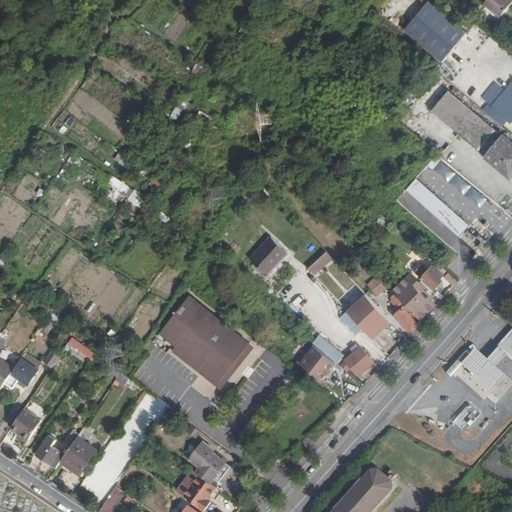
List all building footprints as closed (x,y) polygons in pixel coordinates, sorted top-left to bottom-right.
[(275,0),(269,0),(263,11),(270,15),(275,8),(278,10),(282,4),(275,0)] [(414,0),(395,23),(434,56),(458,27),(425,0),(414,0)] [(484,0),(483,2),(499,15),(510,0),(484,0)] [(235,55),(228,65),(237,70),(243,60),(235,55)] [(419,73),(413,67),(403,78),(410,84),(419,73)] [(307,89),(297,103),(307,109),(316,96),(307,89)] [(511,115),(511,95),(506,91),(496,102),(511,115)] [(504,138),(450,92),(434,111),(487,157),(487,159),(511,179),(511,141),(506,137),(504,138)] [(510,123),(511,121),(511,115),(496,102),(492,107),(510,123)] [(172,116),(178,120),(185,111),(178,106),(172,116)] [(120,153),(116,160),(132,170),(136,163),(120,153)] [(141,207),(147,199),(117,177),(106,194),(116,201),(122,193),(141,207)] [(464,238),(474,227),(456,211),(446,203),(428,187),(419,198),(437,214),(446,222),(464,238)] [(266,275),(287,253),(270,236),(249,258),(266,275)] [(425,260),(429,255),(420,247),(416,252),(425,260)] [(328,251),(309,268),(317,276),(335,259),(328,251)] [(434,266),(423,278),(435,289),(436,290),(444,281),(442,279),(444,276),(434,266)] [(409,274),(421,285),(423,284),(420,281),(411,272),(409,274)] [(454,286),(459,282),(449,273),(445,278),(454,286)] [(390,286),(380,274),(369,285),(379,296),(390,286)] [(418,283),(409,274),(395,291),(396,293),(418,316),(422,321),(437,304),(430,297),(428,299),(418,289),(421,285),(418,283)] [(423,284),(433,292),(435,289),(423,278),(420,281),(423,284)] [(392,312),(412,333),(412,331),(414,332),(418,328),(417,327),(419,325),(415,319),(418,316),(396,293),(392,297),(397,302),(390,308),(393,312),(392,312)] [(239,356),(251,342),(191,294),(182,305),(178,302),(173,308),(175,310),(172,313),(174,315),(161,331),(160,330),(153,338),(167,349),(174,342),(177,343),(220,379),(231,365),(230,363),(238,355),(239,356)] [(365,330),(374,340),(393,321),(369,295),(350,314),(365,330)] [(350,314),(348,311),(340,318),(357,337),(365,330),(350,314)] [(57,322),(51,317),(42,331),(48,335),(57,322)] [(0,339),(8,327),(0,321),(0,339)] [(496,351),(504,357),(511,363),(511,334),(509,332),(495,350),(496,351)] [(99,353),(75,335),(71,342),(95,359),(95,358),(99,353)] [(319,336),(313,342),(318,347),(340,364),(348,371),(353,367),(359,375),(374,363),(362,347),(346,359),(319,336)] [(256,346),(251,342),(239,356),(238,355),(230,363),(231,365),(220,379),(177,343),(173,348),(221,388),(256,346)] [(56,364),(64,352),(56,347),(49,359),(56,364)] [(340,364),(318,347),(304,365),(325,382),(340,364)] [(71,361),(75,355),(67,350),(56,365),(77,379),(83,370),(82,369),(83,367),(78,363),(76,365),(71,361)] [(43,362),(28,351),(24,357),(39,368),(43,362)] [(493,371),(504,357),(496,351),(486,365),(473,355),(460,371),(473,381),(491,395),(504,379),(493,371)] [(110,361),(99,353),(95,358),(106,366),(110,361)] [(16,367),(0,356),(0,385),(3,387),(7,382),(16,367)] [(24,357),(16,367),(7,382),(14,387),(21,377),(31,383),(41,369),(39,368),(24,357)] [(132,378),(124,372),(119,377),(127,383),(132,378)] [(479,414),(470,405),(454,421),(464,430),(479,414)] [(26,407),(14,426),(20,430),(32,437),(44,419),(26,407)] [(75,441),(81,432),(76,429),(70,437),(75,441)] [(32,437),(20,430),(18,432),(30,440),(32,437)] [(60,466),(63,462),(67,454),(54,445),(58,440),(51,436),(40,453),(60,466)] [(99,450),(79,436),(63,462),(81,475),(99,450)] [(131,446),(116,436),(104,453),(119,464),(131,446)] [(201,472),(211,479),(214,475),(216,477),(227,462),(215,452),(216,450),(204,441),(192,458),(204,467),(201,472)] [(118,486),(123,489),(141,464),(135,461),(118,486)] [(231,465),(227,462),(216,477),(220,479),(231,465)] [(371,511),(391,490),(392,486),(376,471),(371,471),(335,511),(371,511)] [(214,496),(221,487),(211,479),(201,472),(185,494),(203,506),(212,494),(214,496)] [(100,511),(108,511),(111,509),(114,510),(126,491),(123,489),(118,486),(100,511)] [(185,511),(191,504),(184,500),(176,511),(185,511)]
